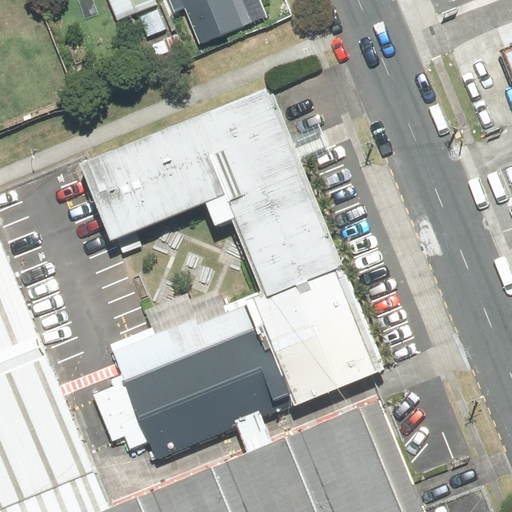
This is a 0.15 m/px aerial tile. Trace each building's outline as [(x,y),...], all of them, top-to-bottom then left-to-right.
[(39,19),(29,0),(11,0),(2,5),(15,31),(39,19)] [(106,0),(116,23),(156,6),(153,0),(106,0)] [(170,0),(176,13),(181,11),(196,47),(251,24),(240,0),(170,0)] [(57,52),(41,58),(54,91),(70,85),(57,52)] [(270,88),(85,162),(115,238),(224,194),(265,295),(342,264),(270,88)] [(0,509),(95,472),(0,237),(0,509)] [(384,368),(342,264),(265,295),(116,355),(158,458),(384,368)] [(424,511),(381,403),(109,511),(424,511)]
